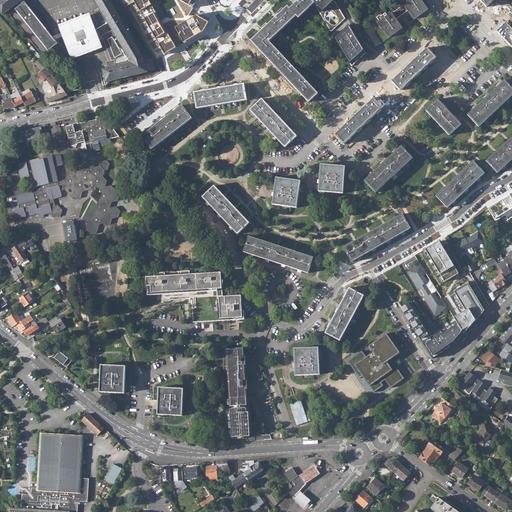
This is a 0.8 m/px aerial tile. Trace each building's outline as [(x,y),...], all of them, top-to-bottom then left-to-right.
[(0,0),(0,11),(2,15),(22,0),(94,0),(112,31),(102,36),(112,62),(108,63),(109,68),(103,70),(106,82),(155,70),(152,59),(150,60),(149,58),(144,56),(143,57),(109,0),(0,0)] [(199,0),(135,0),(124,7),(155,60),(203,32),(211,20),(199,0)] [(251,41),(309,102),(318,94),(318,93),(320,94),(321,92),(322,90),(321,87),(319,86),(316,86),(314,87),(315,88),(314,89),(269,41),(296,16),(298,18),(314,4),(310,0),(299,0),(290,9),(288,7),(251,41)] [(309,0),(321,13),(330,2),(328,0),(309,0)] [(385,31),(389,37),(401,28),(396,22),(397,22),(395,19),(407,10),(409,13),(410,12),(415,19),(427,10),(422,4),(423,3),(420,0),(405,0),(406,1),(402,4),(403,5),(391,13),(390,12),(387,15),(385,13),(381,16),(380,15),(377,17),(379,21),(377,22),(384,32),(385,31)] [(320,15),(330,32),(345,19),(334,1),(320,15)] [(16,10),(49,52),(58,44),(25,2),(16,10)] [(98,35),(90,16),(81,19),(85,31),(83,32),(86,40),(98,35)] [(76,34),(83,32),(85,31),(81,19),(60,27),(64,39),(76,34)] [(511,47),(511,28),(504,20),(495,29),(511,47)] [(347,27),(333,39),(348,64),(361,52),(347,27)] [(64,39),(71,58),(102,47),(101,45),(80,53),(77,43),(79,42),(76,34),(64,39)] [(98,35),(86,40),(79,42),(77,43),(80,53),(101,45),(98,35)] [(457,68),(443,52),(436,58),(428,49),(392,82),(400,91),(434,60),(448,76),(457,68)] [(45,95),(48,102),(61,97),(66,95),(52,75),(45,68),(38,74),(43,81),(48,77),(55,87),(51,88),(52,93),(45,95)] [(511,95),(511,87),(505,80),(467,115),(478,127),(511,95)] [(245,84),(195,93),(197,109),(248,100),(245,84)] [(12,98),(16,106),(23,102),(16,88),(15,86),(12,88),(15,92),(10,95),(12,98)] [(23,102),(25,106),(35,101),(39,99),(36,93),(32,95),(30,92),(23,96),(19,87),(16,88),(23,102)] [(5,94),(0,95),(3,106),(4,109),(16,107),(16,106),(12,98),(7,100),(6,95),(5,94)] [(297,136),(262,99),(251,110),(285,147),(297,136)] [(374,99),(336,134),(344,144),(382,108),(374,99)] [(461,124),(438,99),(426,111),(449,135),(461,124)] [(142,136),(152,149),(192,118),(183,105),(142,136)] [(81,123),(83,131),(85,142),(86,145),(90,143),(92,152),(101,150),(100,147),(112,143),(110,139),(120,137),(109,125),(107,117),(107,115),(96,117),(96,120),(81,123)] [(74,125),(66,127),(69,139),(77,137),(76,132),(74,125)] [(83,131),(76,132),(77,137),(78,143),(85,142),(83,131)] [(511,158),(511,136),(486,160),(497,172),(511,158)] [(365,181),(376,192),(413,158),(402,146),(365,181)] [(127,153),(131,157),(136,153),(131,149),(127,153)] [(61,154),(17,163),(21,181),(30,179),(30,181),(35,180),(37,186),(32,187),(33,191),(16,196),(17,200),(10,201),(12,211),(15,210),(17,219),(38,214),(39,216),(50,213),(54,218),(61,217),(62,210),(58,205),(55,205),(54,199),(62,197),(61,190),(58,181),(58,180),(55,166),(63,164),(61,154)] [(68,171),(65,179),(58,181),(61,190),(64,189),(74,199),(80,198),(82,192),(93,189),(91,195),(98,202),(97,205),(94,206),(92,211),(86,213),(84,219),(88,223),(86,230),(91,235),(97,233),(99,224),(102,224),(104,226),(110,225),(112,219),(119,217),(120,210),(116,206),(111,207),(112,201),(118,200),(120,193),(112,184),(106,185),(108,180),(103,175),(105,169),(108,169),(110,164),(106,160),(102,161),(100,165),(94,167),(90,162),(84,164),(82,170),(75,171),(73,170),(68,171)] [(485,173),(474,161),(436,196),(448,208),(485,173)] [(345,167),(321,165),(319,191),(343,193),(345,167)] [(299,177),(275,175),(273,203),(297,204),(299,177)] [(203,197),(238,234),(250,223),(214,186),(203,197)] [(511,192),(490,206),(497,217),(511,207),(511,192)] [(358,239),(366,253),(411,228),(403,214),(358,239)] [(74,221),(64,223),(67,241),(78,240),(74,221)] [(18,245),(23,251),(35,243),(27,232),(15,240),(18,245)] [(478,232),(466,239),(471,248),(484,241),(483,240),(478,232)] [(309,273),(314,257),(249,236),(244,252),(309,273)] [(471,248),(466,239),(465,238),(453,246),(459,255),(466,250),(469,254),(472,253),(474,252),(471,248)] [(343,248),(351,261),(366,253),(358,239),(343,248)] [(439,241),(420,252),(440,285),(459,274),(439,241)] [(21,263),(22,262),(27,259),(23,251),(18,245),(12,249),(21,263)] [(9,262),(5,255),(0,258),(0,257),(0,263),(2,267),(5,265),(7,264),(9,262)] [(406,265),(417,259),(415,255),(404,262),(406,265)] [(486,264),(488,268),(494,264),(496,263),(494,259),(486,264)] [(500,269),(505,277),(506,276),(507,276),(511,273),(511,272),(504,261),(498,265),(500,269)] [(5,271),(12,266),(11,265),(9,262),(7,264),(5,265),(2,267),(5,271)] [(465,265),(469,272),(475,268),(471,262),(465,265)] [(440,312),(447,307),(441,297),(438,299),(434,292),(437,290),(430,280),(427,282),(423,275),(426,273),(420,263),(412,268),(411,266),(406,270),(419,290),(420,289),(424,295),(423,296),(435,316),(441,313),(440,312)] [(16,273),(18,276),(22,274),(18,267),(14,270),(16,273)] [(222,288),(221,277),(221,272),(189,274),(189,271),(179,271),(180,275),(164,276),(164,273),(153,273),(154,277),(146,278),(147,287),(148,286),(148,295),(177,293),(195,292),(217,291),(217,288),(222,288)] [(387,285),(395,297),(412,285),(405,274),(387,285)] [(488,284),(493,291),(502,285),(503,285),(507,282),(501,274),(488,284)] [(326,333),(340,340),(364,295),(367,297),(373,287),(363,281),(358,291),(356,289),(355,290),(350,288),(326,333)] [(465,319),(483,308),(468,283),(450,294),(465,319)] [(25,306),(33,301),(31,298),(28,293),(20,299),(25,306)] [(218,299),(218,301),(219,320),(244,319),(245,319),(244,310),(242,310),(241,295),(219,297),(219,298),(218,299)] [(416,297),(400,307),(421,343),(437,333),(416,297)] [(8,318),(14,326),(17,324),(24,319),(21,315),(19,317),(16,312),(8,318)] [(24,319),(17,324),(22,331),(35,322),(30,315),(24,319)] [(56,322),(59,320),(57,317),(49,322),(51,325),(52,325),(56,322)] [(24,331),(27,336),(39,328),(45,324),(42,319),(24,331)] [(56,322),(61,330),(66,327),(61,319),(59,320),(56,322)] [(56,322),(52,325),(57,333),(61,330),(56,322)] [(464,335),(455,322),(437,333),(421,343),(432,360),(447,350),(464,335)] [(511,324),(499,339),(508,344),(510,346),(511,344),(511,324)] [(362,351),(348,361),(360,378),(363,376),(374,391),(375,392),(383,386),(381,382),(383,380),(385,379),(391,387),(404,378),(393,362),(389,365),(387,361),(401,351),(388,333),(371,345),(375,351),(366,357),(362,351)] [(501,356),(511,363),(511,361),(511,347),(510,346),(508,344),(502,354),(501,356)] [(294,348),(296,375),(320,374),(319,347),(294,348)] [(234,405),(244,405),(246,405),(246,388),(247,388),(246,380),(245,380),(244,364),(245,364),(245,356),(244,356),(243,348),(235,348),(235,349),(226,349),(229,406),(234,405)] [(487,366),(494,368),(495,364),(500,359),(499,358),(495,356),(494,355),(489,350),(481,359),(484,361),(488,363),(487,366)] [(54,359),(66,368),(71,362),(59,352),(54,359)] [(99,391),(124,392),(125,365),(101,364),(99,391)] [(502,384),(511,386),(511,373),(501,370),(499,379),(503,380),(502,384)] [(460,381),(467,387),(464,390),(469,394),(471,391),(477,384),(473,381),(476,377),(470,371),(460,381)] [(471,391),(479,396),(477,399),(480,401),(482,399),(487,391),(484,389),(487,385),(479,380),(477,384),(471,391)] [(157,413),(181,414),(183,388),(159,387),(157,413)] [(487,391),(482,399),(489,403),(487,406),(491,409),(498,399),(494,396),(497,392),(490,388),(487,391)] [(456,407),(445,399),(440,406),(436,410),(435,410),(432,415),(441,422),(444,417),(445,417),(451,409),(453,410),(456,407)] [(301,400),(289,404),(297,425),(308,422),(307,419),(301,400)] [(244,405),(234,405),(234,407),(230,408),(232,436),(250,435),(248,411),(245,411),(245,410),(246,410),(247,409),(246,407),(244,407),(244,405)] [(219,416),(222,415),(219,407),(203,412),(206,420),(211,418),(213,425),(221,422),(219,416)] [(82,421),(98,436),(105,428),(89,413),(82,421)] [(503,423),(511,429),(511,418),(508,416),(503,423)] [(475,438),(485,445),(489,439),(495,430),(485,424),(475,438)] [(10,508),(9,511),(77,511),(78,504),(80,504),(80,502),(87,502),(89,479),(82,478),(84,435),(40,433),(37,488),(32,488),(31,493),(29,495),(22,494),(21,508),(10,508)] [(489,439),(485,445),(484,446),(486,447),(487,446),(490,448),(492,444),(490,443),(491,441),(489,439)] [(420,458),(432,467),(440,454),(441,455),(445,449),(432,440),(428,446),(429,446),(420,458)] [(450,456),(454,460),(463,451),(457,447),(452,452),(453,453),(450,456)] [(385,464),(395,473),(402,466),(398,462),(395,459),(389,459),(385,464)] [(231,471),(230,469),(229,470),(228,467),(227,461),(217,462),(219,465),(223,471),(228,477),(233,474),(231,471)] [(247,479),(248,480),(263,469),(258,461),(247,468),(248,470),(243,473),(247,479)] [(452,471),(462,478),(468,469),(458,462),(452,471)] [(105,480),(114,484),(122,469),(113,464),(105,480)] [(316,464),(300,475),(306,484),(322,473),(316,464)] [(218,475),(218,473),(217,474),(217,465),(206,466),(207,482),(211,482),(211,479),(218,479),(217,475),(218,475)] [(395,473),(404,481),(411,473),(406,469),(402,466),(395,473)] [(185,468),(186,478),(198,478),(197,467),(185,468)] [(301,490),(306,484),(300,475),(299,476),(293,467),(284,473),(290,483),(293,486),(288,491),(294,497),(301,490)] [(182,468),(173,468),(174,488),(180,488),(183,490),(187,487),(183,481),(182,468)] [(154,475),(165,491),(171,481),(170,469),(163,469),(163,475),(154,475)] [(228,477),(236,488),(247,479),(243,473),(238,477),(235,473),(233,474),(228,477)] [(468,483),(479,491),(485,483),(478,478),(479,477),(474,474),(468,483)] [(368,487),(376,495),(385,486),(376,478),(370,484),(368,487)] [(495,503),(501,495),(495,490),(491,487),(487,485),(482,494),(495,503)] [(311,500),(301,490),(294,497),(304,507),(311,500)] [(355,500),(364,508),(372,498),(363,490),(358,496),(355,500)] [(495,503),(506,511),(510,510),(511,507),(511,500),(502,493),(501,495),(495,503)] [(264,503),(258,494),(246,502),(253,511),(261,507),(260,506),(264,503)] [(432,508),(436,511),(459,511),(449,505),(450,503),(447,502),(447,503),(439,498),(438,499),(433,494),(429,499),(435,503),(432,508)] [(200,504),(203,507),(215,499),(213,495),(200,504)]
